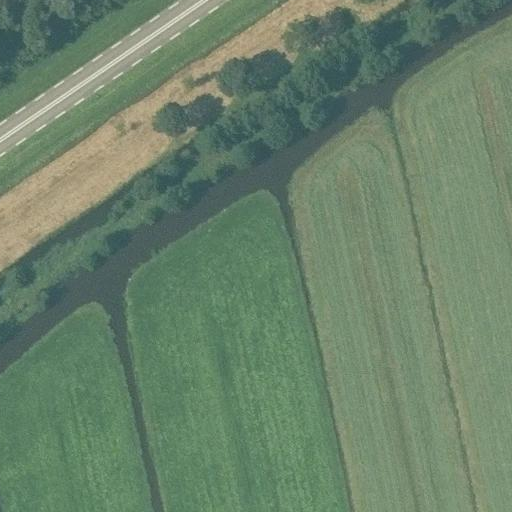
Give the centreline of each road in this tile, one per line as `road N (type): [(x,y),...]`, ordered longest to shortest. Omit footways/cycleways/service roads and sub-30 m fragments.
road 1 (track): [(0,312),(450,0)]
road 2 (primary): [(0,139),(204,0)]
